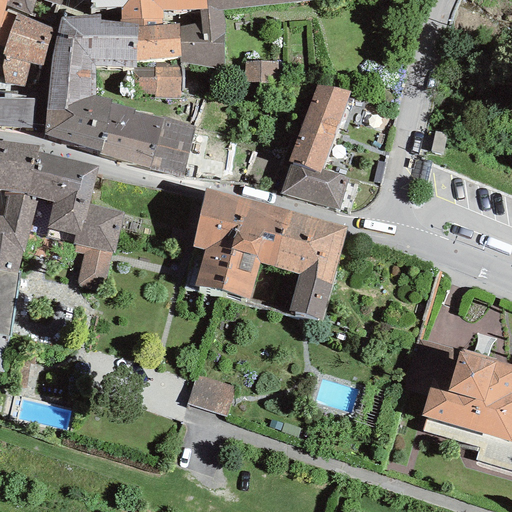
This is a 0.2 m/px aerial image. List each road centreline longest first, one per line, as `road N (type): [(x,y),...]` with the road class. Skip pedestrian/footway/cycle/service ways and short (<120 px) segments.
road 1 (tertiary): [(378,231),(0,137)]
road 2 (residential): [(378,231),(436,0)]
road 3 (tertiary): [(511,277),(378,231)]
